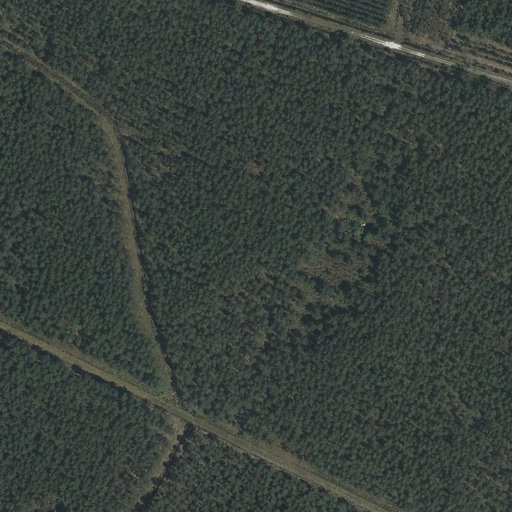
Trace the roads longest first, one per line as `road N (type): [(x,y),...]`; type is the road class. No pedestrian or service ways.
road 1 (track): [(372,511),(0,320)]
road 2 (track): [(511,78),(260,0)]
